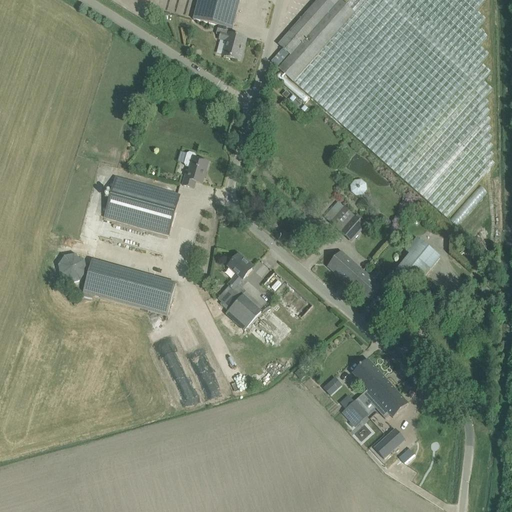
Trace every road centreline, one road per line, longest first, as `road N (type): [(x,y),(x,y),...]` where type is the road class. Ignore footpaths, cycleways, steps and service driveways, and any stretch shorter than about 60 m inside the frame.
road 1 (unclassified): [(461,511),(469,435),(460,410),(235,212),(229,187),(251,105)]
road 2 (unclassified): [(251,105),(85,0)]
